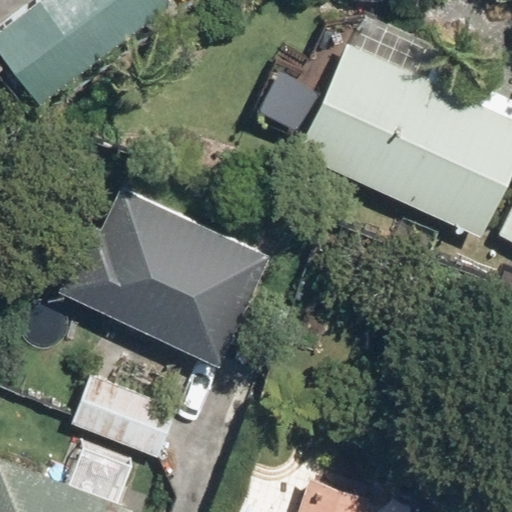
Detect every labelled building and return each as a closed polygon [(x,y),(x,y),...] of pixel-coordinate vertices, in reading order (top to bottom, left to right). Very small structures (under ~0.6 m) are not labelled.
[(168,0),(46,0),(0,34),(0,53),(38,105),(172,6),(168,0)] [(511,115),(348,39),(298,146),(484,234),(511,174),(511,115)] [(115,182),(62,290),(223,368),(276,260),(115,182)] [(511,196),(493,231),(511,240),(511,196)] [(181,398),(96,368),(80,415),(164,444),(181,398)] [(136,511),(142,498),(0,444),(0,511),(136,511)] [(365,511),(374,487),(317,468),(302,511),(365,511)]
